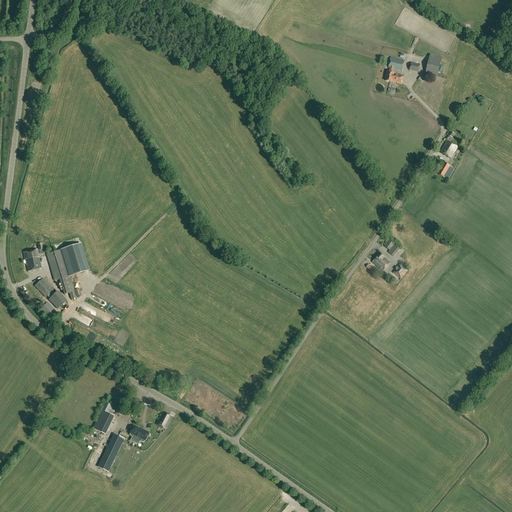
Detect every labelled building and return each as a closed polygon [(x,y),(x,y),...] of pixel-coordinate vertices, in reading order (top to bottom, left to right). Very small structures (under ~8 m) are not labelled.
[(438,77),(442,57),(430,55),(426,74),(438,77)] [(402,71),(405,61),(391,57),(388,68),(390,68),(394,69),(402,71)] [(411,63),(409,71),(418,73),(420,65),(411,63)] [(393,73),(394,69),(390,68),(389,72),(388,71),(385,80),(393,82),(393,81),(400,83),(402,76),(396,75),(396,74),(393,73)] [(450,159),(457,147),(448,141),(441,153),(450,159)] [(444,178),(451,166),(444,162),(437,174),(444,178)] [(169,229),(176,222),(171,217),(164,223),(169,229)] [(422,248),(429,239),(421,232),(404,254),(415,263),(425,250),(422,248)] [(394,256),(401,248),(391,240),(386,246),(391,250),(389,252),(394,256)] [(62,249),(47,254),(55,281),(60,279),(64,294),(69,293),(71,299),(76,298),(70,276),(89,270),(81,243),(62,249)] [(40,257),(38,249),(24,252),(25,259),(26,259),(28,271),(42,268),(39,257),(40,257)] [(383,271),(390,263),(384,258),(385,257),(381,253),(372,262),(381,270),(381,269),(383,271)] [(392,273),(401,279),(408,271),(399,264),(392,273)] [(46,297),(53,290),(43,278),(35,286),(46,297)] [(67,301),(58,291),(48,300),(57,310),(67,301)] [(41,308),(51,319),(58,312),(48,301),(41,308)] [(105,434),(114,416),(107,413),(111,404),(106,402),(93,429),(105,434)] [(166,429),(172,416),(163,411),(156,424),(166,429)] [(134,438),(132,442),(136,444),(138,440),(144,443),(145,440),(146,440),(148,437),(147,436),(149,432),(145,430),(145,431),(134,426),(132,429),(131,428),(129,432),(130,433),(129,435),(133,437),(134,438)] [(113,433),(97,467),(109,472),(125,439),(113,433)]
